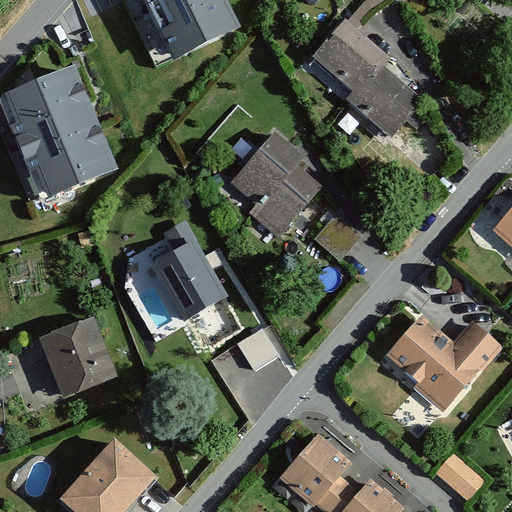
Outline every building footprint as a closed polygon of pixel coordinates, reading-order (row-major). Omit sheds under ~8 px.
[(222,0),(142,0),(174,62),(238,30),(222,0)] [(344,16),(304,57),(347,94),(342,101),(386,134),(417,94),(378,61),(387,55),(344,16)] [(73,68),(2,98),(48,203),(118,173),(73,68)] [(274,135),(232,186),(256,206),(249,215),(281,241),(323,190),(297,170),(305,160),(274,135)] [(342,208),(317,236),(340,255),(357,235),(342,208)] [(511,210),(494,233),(511,248),(511,210)] [(172,248),(148,262),(182,320),(229,293),(184,218),(162,232),(172,248)] [(417,314),(379,353),(440,407),(496,342),(467,323),(448,342),(417,314)] [(94,319),(39,341),(63,401),(118,379),(94,319)] [(236,345),(251,373),(281,357),(266,329),(236,345)] [(317,435),(282,477),(323,511),(404,511),(405,510),(372,482),(359,496),(340,481),(353,465),(317,435)] [(104,437),(47,499),(62,511),(114,511),(146,479),(104,437)] [(455,454),(436,475),(468,503),(487,482),(455,454)]
